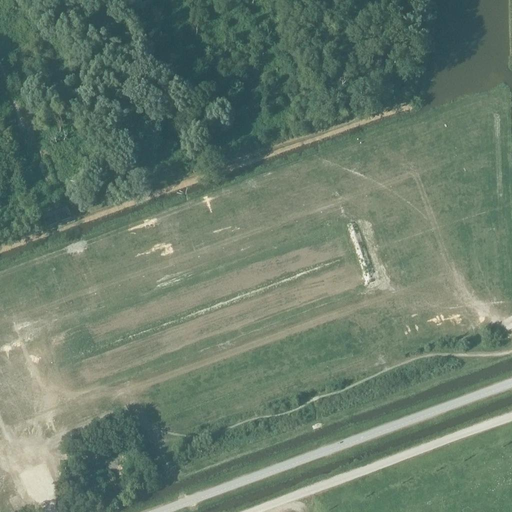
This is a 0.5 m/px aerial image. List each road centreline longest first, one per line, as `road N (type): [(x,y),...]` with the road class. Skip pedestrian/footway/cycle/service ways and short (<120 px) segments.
road 1 (unknown): [(511,353),(408,360),(298,407),(189,437),(156,438),(121,414),(66,437),(21,442),(6,435),(0,417)]
road 2 (track): [(511,416),(255,511)]
